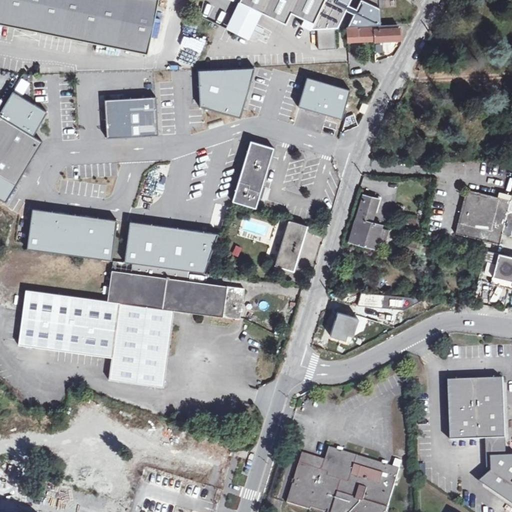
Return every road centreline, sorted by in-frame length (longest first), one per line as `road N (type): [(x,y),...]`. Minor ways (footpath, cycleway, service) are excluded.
road 1 (unclassified): [(434,0),(358,161),(292,363)]
road 2 (unclassified): [(511,326),(452,320),(339,370),(292,363)]
road 3 (unknown): [(0,46),(156,63),(167,54),(180,0)]
road 4 (unknown): [(431,327),(440,442),(453,453),(482,452)]
road 5 (unclassified): [(292,363),(243,511)]
